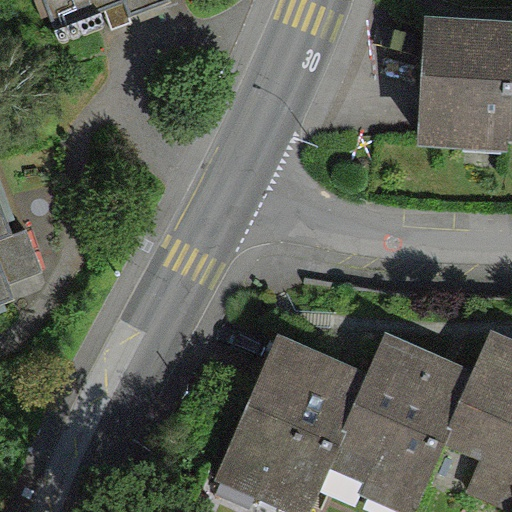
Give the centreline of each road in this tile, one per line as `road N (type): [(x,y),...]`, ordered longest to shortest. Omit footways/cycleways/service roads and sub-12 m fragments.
road 1 (residential): [(221,192),(98,423),(63,511)]
road 2 (residential): [(221,192),(364,228),(511,239)]
road 3 (residential): [(312,0),(221,192)]
